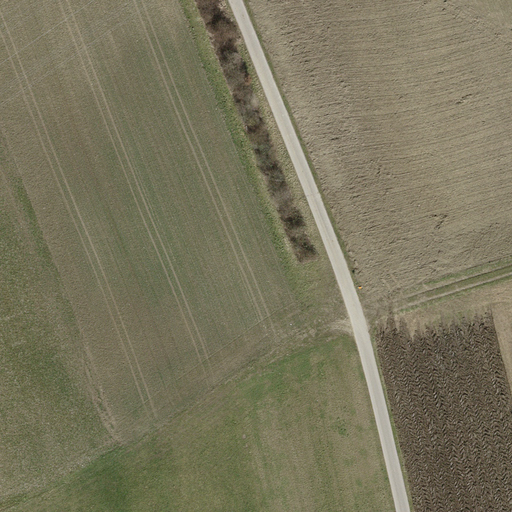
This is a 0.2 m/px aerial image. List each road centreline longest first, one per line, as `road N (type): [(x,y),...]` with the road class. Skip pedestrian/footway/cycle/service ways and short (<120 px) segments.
road 1 (track): [(0,503),(358,319),(511,268)]
road 2 (track): [(237,0),(347,283),(404,511)]
